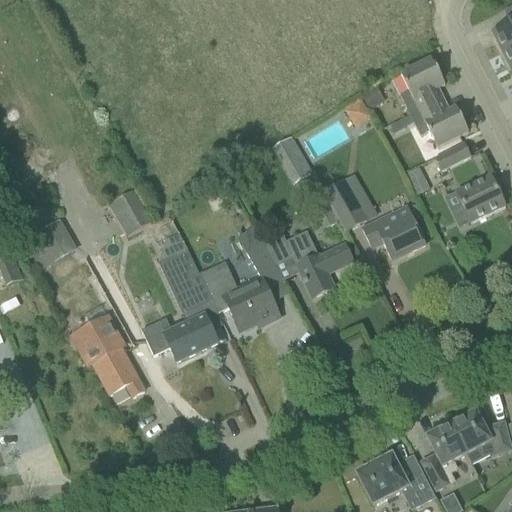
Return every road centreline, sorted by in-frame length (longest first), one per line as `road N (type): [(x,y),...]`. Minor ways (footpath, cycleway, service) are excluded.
road 1 (residential): [(0,503),(189,488),(256,471),(484,357),(511,353)]
road 2 (residential): [(457,0),(454,34),(511,151)]
